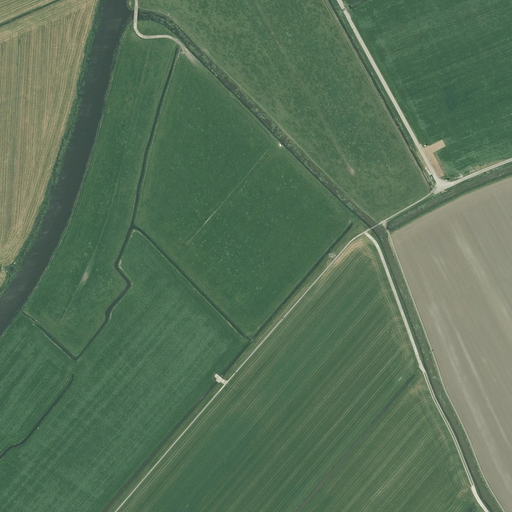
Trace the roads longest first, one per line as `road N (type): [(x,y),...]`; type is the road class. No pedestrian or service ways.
road 1 (track): [(487,511),(434,399),(378,245),(364,232)]
road 2 (unclassified): [(443,189),(339,0)]
